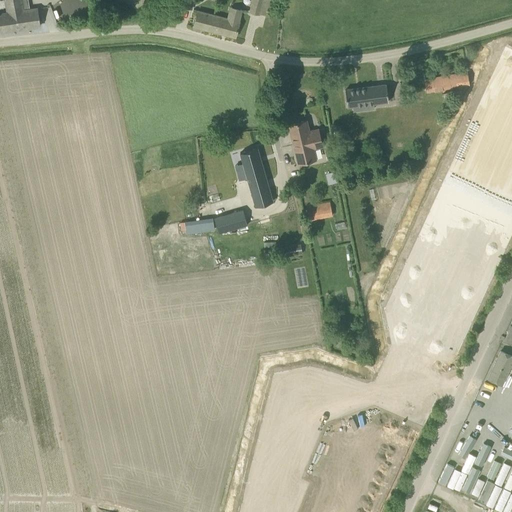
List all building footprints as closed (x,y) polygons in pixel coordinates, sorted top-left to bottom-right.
[(25,9),(23,0),(4,0),(7,12),(0,12),(0,31),(40,26),(39,7),(31,8),(25,9)] [(192,9),(194,0),(185,0),(184,7),(192,9)] [(259,15),(260,13),(263,0),(252,0),(250,12),(259,15)] [(236,37),(243,9),(230,6),(228,17),(219,15),(215,32),(236,37)] [(215,32),(219,15),(198,10),(194,26),(215,32)] [(426,93),(469,86),(467,72),(424,80),(426,93)] [(347,107),(388,101),(386,84),(345,89),(347,107)] [(309,131),(307,120),(289,124),(293,144),(321,137),(319,129),(309,131)] [(298,164),(316,159),(313,147),(322,144),(321,137),(293,144),(298,164)] [(261,145),(244,149),(258,203),(276,199),(261,145)] [(333,216),(330,202),(313,205),(312,204),(306,205),(309,220),(333,216)] [(242,210),(214,217),(218,232),(239,226),(246,224),(242,210)] [(301,243),(284,246),(286,256),(302,253),(301,243)] [(487,379),(502,386),(511,364),(511,355),(501,351),(487,379)] [(448,352),(429,358),(431,365),(451,359),(448,352)] [(482,472),(490,452),(474,446),(466,466),(482,472)] [(502,455),(492,475),(501,479),(510,459),(502,455)] [(448,460),(439,480),(483,498),(481,501),(507,511),(508,511),(511,503),(511,491),(500,486),(501,485),(490,481),(491,479),(482,475),(483,474),(448,460)] [(511,485),(511,461),(502,481),(511,485)]
